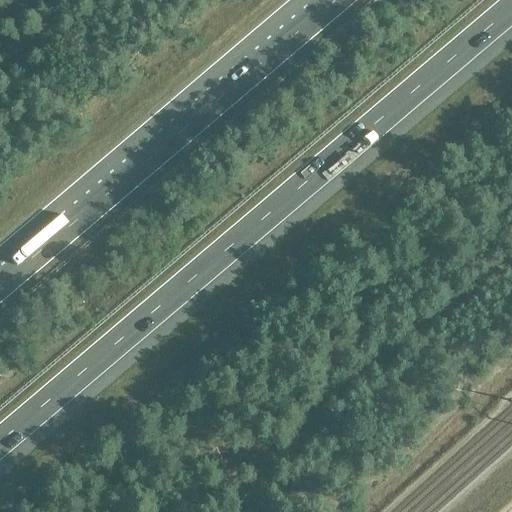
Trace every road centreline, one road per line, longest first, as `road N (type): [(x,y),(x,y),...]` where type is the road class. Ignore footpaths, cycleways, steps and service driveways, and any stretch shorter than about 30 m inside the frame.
road 1 (motorway): [(0,444),(511,14)]
road 2 (motorway): [(308,23),(0,286)]
